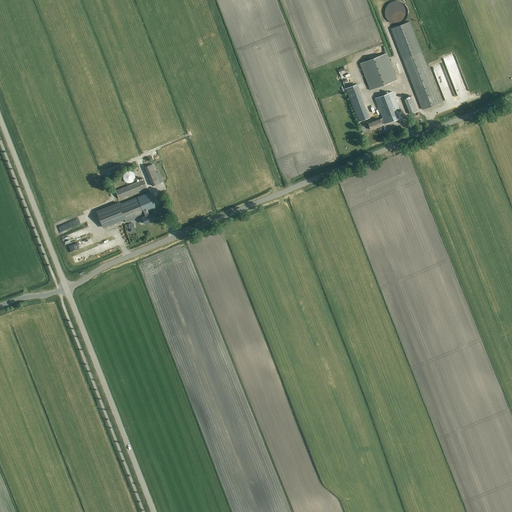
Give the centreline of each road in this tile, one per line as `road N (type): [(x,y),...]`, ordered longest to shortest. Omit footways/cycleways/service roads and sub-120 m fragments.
road 1 (unclassified): [(66,288),(111,262),(511,96)]
road 2 (tertiary): [(153,511),(66,288)]
road 3 (tertiary): [(66,288),(0,117)]
